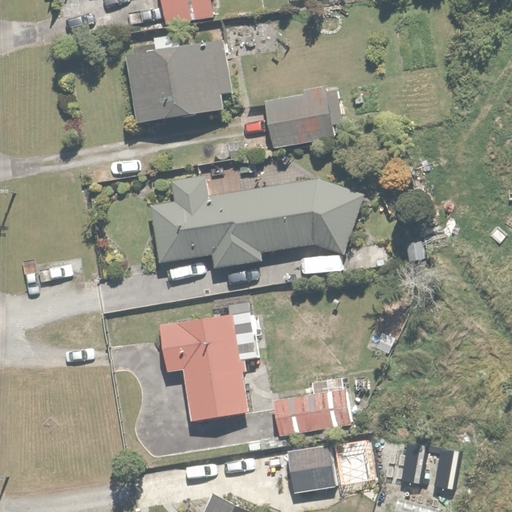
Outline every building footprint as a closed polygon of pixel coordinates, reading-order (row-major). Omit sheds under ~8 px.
[(213,0),(164,0),(167,20),(215,13),(213,0)] [(152,46),(123,52),(137,122),(234,102),(221,35),(206,38),(203,24),(150,35),(152,46)] [(332,82),(263,100),(276,148),(345,129),(332,82)] [(319,176),(209,189),(205,173),(170,177),(173,198),(139,203),(146,261),(213,252),(214,263),(266,256),(265,248),(324,240),(324,249),(346,249),(366,188),(319,176)] [(164,367),(181,366),(187,415),(250,408),(244,357),(257,355),(255,336),(264,335),(261,314),(254,315),(253,308),(158,318),(164,367)] [(313,392),(273,395),(276,431),(353,425),(349,376),(312,379),(313,392)] [(330,440),(287,445),(292,485),(334,481),(330,440)] [(422,495),(443,502),(451,478),(430,471),(422,495)] [(264,511),(213,486),(199,511),(264,511)]
